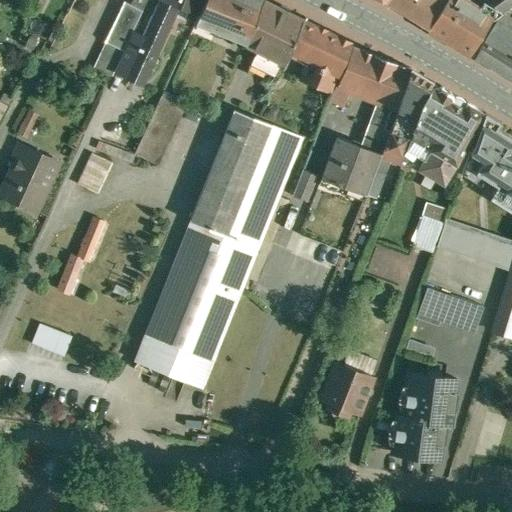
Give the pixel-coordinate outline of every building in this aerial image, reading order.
[(134,0),(133,4),(144,9),(147,0),(134,0)] [(162,0),(160,5),(158,4),(140,45),(158,53),(176,14),(181,3),(190,7),(202,11),(205,0),(162,0)] [(263,0),(205,0),(202,11),(197,22),(247,43),(263,0)] [(387,0),(387,2),(430,28),(446,0),(387,0)] [(465,0),(446,0),(430,28),(471,54),(493,18),(493,17),(480,9),(465,0)] [(511,0),(484,0),(480,9),(493,17),(493,18),(493,19),(511,4),(511,0)] [(125,1),(107,41),(125,50),(128,43),(144,9),(133,4),(125,1)] [(190,7),(181,3),(176,14),(186,18),(190,7)] [(281,6),(252,64),(279,77),(291,52),(304,18),(281,6)] [(511,17),(505,13),(497,19),(474,56),(511,79),(511,17)] [(354,41),(304,18),(291,52),(320,67),(313,83),(333,91),(354,41)] [(189,39),(180,35),(176,43),(185,47),(189,39)] [(125,50),(107,41),(95,66),(113,75),(116,69),(125,50)] [(138,48),(128,43),(125,50),(116,69),(145,83),(158,53),(140,45),(138,48)] [(412,68),(354,46),(339,86),(337,85),(331,100),(345,105),(350,91),(378,102),(393,107),(399,110),(412,68)] [(435,82),(412,68),(399,110),(391,130),(373,178),(383,182),(392,160),(401,163),(411,136),(422,103),(435,82)] [(483,110),(468,103),(465,103),(464,106),(452,99),(453,97),(452,92),(443,87),(439,88),(434,86),(436,82),(435,82),(422,103),(411,136),(425,144),(430,139),(435,142),(423,164),(424,170),(440,180),(448,179),(466,147),(464,145),(467,140),(469,141),(482,120),(484,114),(484,113),(482,111),(483,110)] [(163,95),(136,153),(160,164),(187,106),(163,95)] [(0,123),(11,104),(0,98),(0,123)] [(378,102),(362,144),(338,136),(323,177),(368,193),(373,178),(391,130),(386,128),(393,107),(378,102)] [(27,108),(19,134),(31,138),(39,112),(27,108)] [(304,136),(235,108),(234,109),(235,110),(135,360),(203,387),(304,136)] [(498,121),(484,114),(482,120),(471,152),(483,161),(479,172),(499,185),(494,191),(511,203),(511,146),(511,147),(511,146),(511,137),(495,128),(498,121)] [(38,151),(19,142),(14,154),(32,163),(38,151)] [(32,163),(14,154),(13,155),(19,157),(15,168),(13,168),(1,194),(38,211),(60,162),(38,151),(32,163)] [(113,165),(91,155),(77,186),(98,196),(113,165)] [(319,175),(304,169),(294,195),(309,200),(319,175)] [(372,244),(387,205),(368,197),(353,236),(372,244)] [(511,269),(511,241),(447,219),(445,228),(439,245),(511,269)] [(439,245),(445,228),(422,220),(415,241),(437,249),(439,245)] [(104,225),(93,221),(80,259),(72,256),(59,293),(71,298),(83,264),(89,266),(104,225)] [(451,294),(429,286),(426,294),(448,302),(451,294)] [(511,293),(505,292),(494,330),(511,335),(511,293)] [(484,305),(451,293),(448,302),(442,320),(475,331),(484,305)] [(448,302),(426,294),(418,318),(440,325),(442,320),(448,302)] [(40,326),(32,344),(64,357),(72,339),(40,326)] [(419,341),(411,338),(407,349),(415,352),(419,341)] [(436,347),(419,341),(415,352),(432,358),(436,347)] [(380,359),(352,348),(345,365),(373,376),(380,359)] [(345,365),(336,362),(323,397),(332,401),(330,407),(349,414),(352,408),(361,412),(375,377),(373,376),(345,365)] [(459,378),(412,372),(411,382),(409,381),(405,414),(399,413),(394,450),(442,457),(447,423),(453,424),(459,378)] [(289,413),(279,441),(291,446),(302,417),(289,413)]
